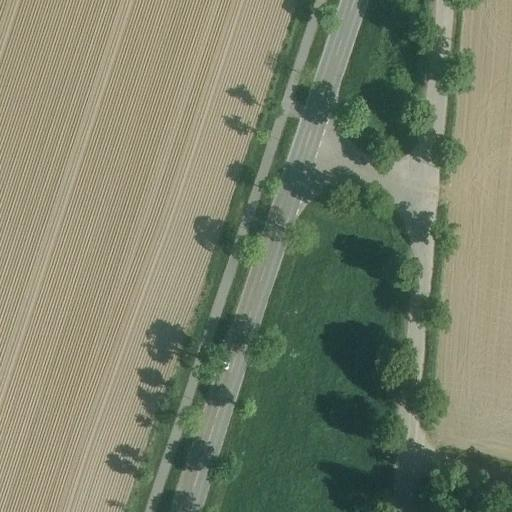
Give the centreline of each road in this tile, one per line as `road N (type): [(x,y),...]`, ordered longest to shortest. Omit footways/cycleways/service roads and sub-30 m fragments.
road 1 (tertiary): [(185,511),(305,149)]
road 2 (unclassified): [(403,511),(432,197)]
road 3 (unclassified): [(432,197),(447,0)]
road 4 (tertiary): [(305,149),(354,0)]
road 5 (unclassified): [(432,197),(305,149)]
